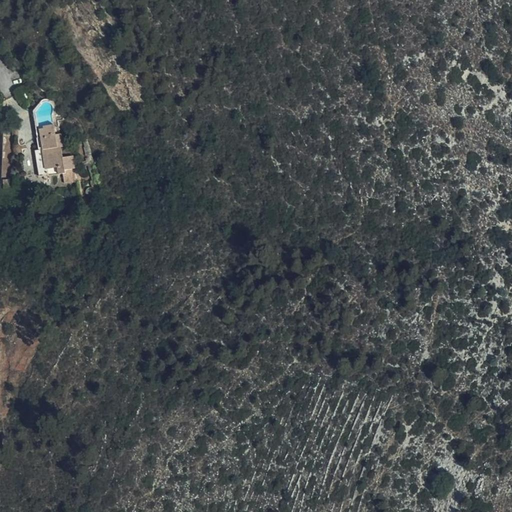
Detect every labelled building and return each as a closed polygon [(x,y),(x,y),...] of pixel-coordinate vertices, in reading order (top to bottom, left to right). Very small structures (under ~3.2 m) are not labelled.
[(55,135),(53,124),(42,126),(43,127),(38,129),(35,130),(39,148),(39,150),(42,149),(45,167),(56,167),(58,174),(62,173),(64,173),(64,169),(72,168),(74,167),(72,155),(62,157),(60,147),(63,146),(60,134),(55,135)] [(39,150),(39,148),(34,149),(39,177),(58,174),(56,167),(45,167),(42,149),(39,150)] [(75,181),(72,168),(64,169),(64,173),(62,173),(64,184),(75,181)] [(14,189),(13,179),(3,180),(3,189),(14,189)] [(77,217),(81,208),(71,202),(65,211),(77,217)]
